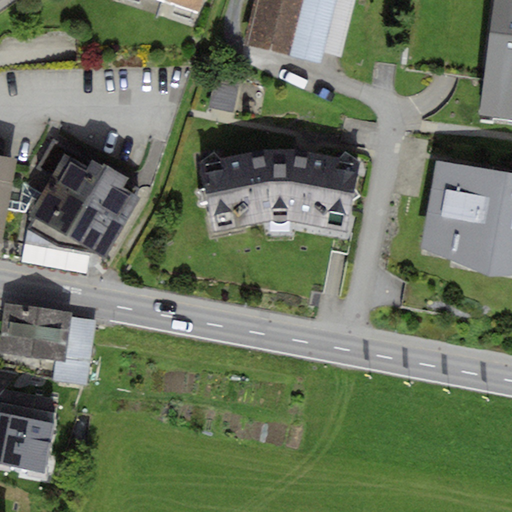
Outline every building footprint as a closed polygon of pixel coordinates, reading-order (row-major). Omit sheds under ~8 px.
[(144,0),(203,18),(209,0),(144,0)] [(339,0),(260,0),(248,57),(323,73),(339,0)] [(511,0),(501,0),(486,122),(511,125),(511,0)] [(75,149),(32,221),(106,266),(150,195),(75,149)] [(0,243),(1,243),(15,159),(0,156),(0,243)] [(206,178),(217,240),(286,224),(347,237),(364,175),(283,158),(206,178)] [(511,180),(439,168),(424,258),(511,272),(511,180)] [(8,313),(2,360),(57,367),(55,385),(89,390),(98,324),(8,313)] [(64,426),(0,414),(0,475),(52,486),(64,426)]
